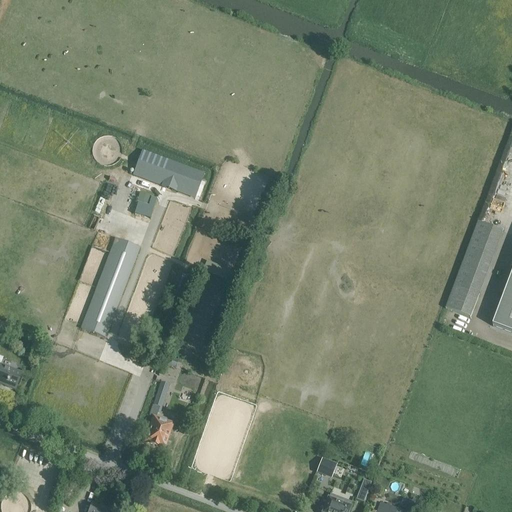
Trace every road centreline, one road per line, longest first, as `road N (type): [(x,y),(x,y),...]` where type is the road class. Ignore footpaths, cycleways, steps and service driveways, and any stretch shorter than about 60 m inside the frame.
road 1 (unclassified): [(0,422),(234,511)]
road 2 (unknown): [(511,344),(478,324),(511,231)]
